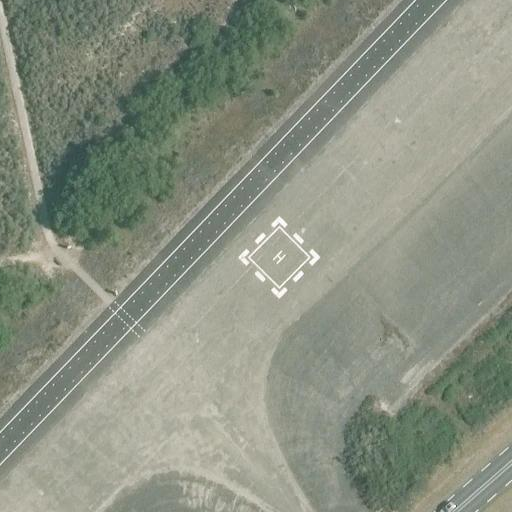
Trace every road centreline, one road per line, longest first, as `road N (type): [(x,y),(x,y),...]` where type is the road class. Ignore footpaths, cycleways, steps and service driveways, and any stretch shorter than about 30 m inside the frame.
road 1 (unclassified): [(124,318),(429,0)]
road 2 (track): [(124,318),(45,232),(0,18)]
road 3 (unclassified): [(288,511),(124,318)]
road 4 (unclassified): [(0,446),(124,318)]
